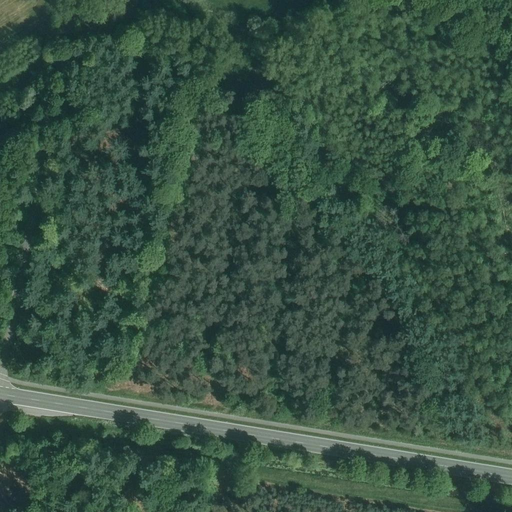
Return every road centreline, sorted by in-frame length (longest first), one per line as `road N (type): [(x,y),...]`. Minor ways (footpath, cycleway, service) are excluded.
road 1 (secondary): [(511,476),(0,393)]
road 2 (unclassified): [(0,392),(72,0)]
